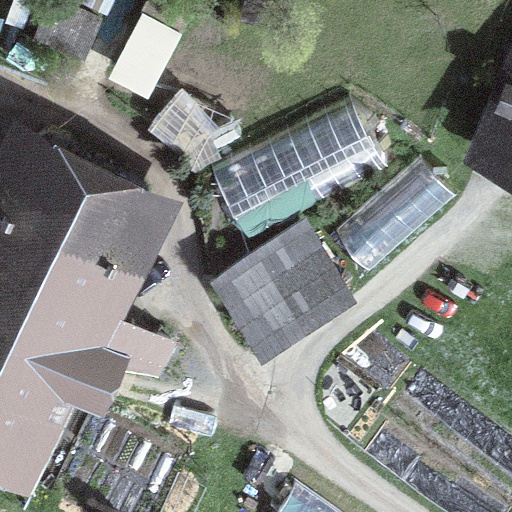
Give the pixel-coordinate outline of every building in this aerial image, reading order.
[(98,17),(61,0),(50,0),(39,26),(84,47),(98,17)] [(283,0),(244,0),(242,11),(279,20),(283,0)] [(164,114),(198,51),(157,29),(123,92),(164,114)] [(511,167),(511,67),(479,140),(484,142),(479,152),(511,167)] [(206,169),(232,137),(194,107),(168,139),(206,169)] [(252,244),(398,182),(372,121),(226,183),(252,244)] [(146,194),(33,138),(0,204),(0,436),(20,446),(59,367),(100,387),(128,331),(87,311),(146,194)] [(301,234),(225,282),(262,341),(338,293),(301,234)] [(348,511),(299,478),(275,511),(348,511)]
